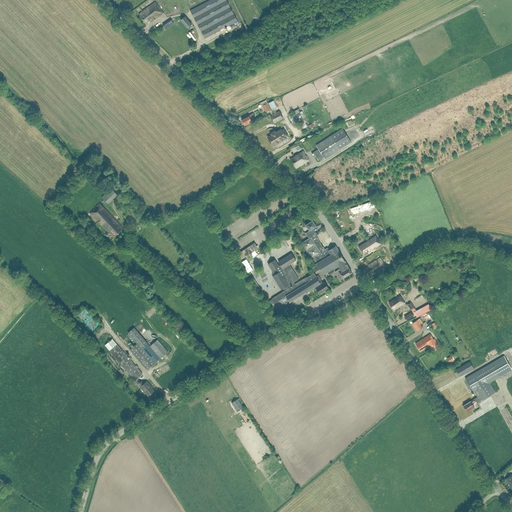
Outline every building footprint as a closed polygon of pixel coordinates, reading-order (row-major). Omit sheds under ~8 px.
[(205,38),(238,20),(226,0),(210,0),(190,11),(205,38)] [(156,1),(138,14),(145,23),(150,20),(151,22),(164,12),(156,1)] [(183,31),(188,28),(192,24),(185,16),(177,23),(183,31)] [(168,22),(167,21),(162,24),(166,29),(174,23),(171,19),(168,22)] [(268,103),(272,111),(276,109),(276,107),(277,107),(273,100),(268,103)] [(271,109),(268,103),(262,105),(265,112),(271,109)] [(298,109),(292,112),(299,125),(305,122),(298,109)] [(283,119),(279,110),(270,115),(274,123),(283,119)] [(245,125),(253,121),(251,118),(255,116),(253,113),(249,115),(241,119),(245,125)] [(267,137),(273,147),(287,138),(286,137),(289,136),(284,128),(281,130),(280,128),(276,131),(275,129),(269,133),(270,134),(267,137)] [(313,152),(318,160),(324,157),(325,159),(352,142),(343,128),(316,145),(319,149),(313,152)] [(296,168),(309,160),(303,150),(290,159),(296,168)] [(102,197),(108,204),(118,195),(111,188),(102,197)] [(368,201),(354,205),(356,213),(355,213),(356,218),(366,215),(364,207),(370,205),(368,201)] [(124,228),(100,202),(90,212),(108,231),(105,234),(107,236),(110,234),(114,237),(124,228)] [(309,230),(306,233),(306,234),(308,237),(315,233),(313,229),(317,226),(313,220),(306,224),(309,230)] [(331,254),(329,250),(328,248),(325,249),(323,245),(322,246),(318,239),(318,238),(315,233),(308,237),(309,238),(301,242),(304,247),(311,258),(313,257),(317,262),(331,254)] [(360,247),(364,254),(381,243),(376,235),(366,242),(367,243),(360,247)] [(347,264),(336,245),(329,250),(331,254),(317,262),(317,263),(315,265),(316,267),(314,269),(317,274),(322,271),(323,274),(327,272),(332,269),(338,266),(339,269),(347,264)] [(275,259),(268,264),(272,270),(273,270),(275,274),(273,276),(281,289),(284,288),(285,290),(272,299),(275,303),(286,296),(290,302),(298,297),(306,292),(316,285),(317,286),(316,287),(320,293),(323,291),(324,290),(328,288),(324,281),(323,282),(321,280),(321,279),(318,275),(316,276),(314,273),(308,277),(307,276),(295,284),(294,281),(299,278),(290,264),(296,260),(292,253),(279,261),(281,265),(279,266),(275,259)] [(252,258),(256,266),(260,264),(256,255),(252,258)] [(362,269),(367,277),(385,265),(380,257),(362,269)] [(253,269),(246,258),(241,261),(247,272),(253,269)] [(352,272),(347,264),(339,269),(335,272),(337,275),(339,274),(339,275),(338,276),(340,279),(343,278),(352,272)] [(394,310),(405,302),(400,295),(389,302),(394,310)] [(421,308),(414,311),(417,317),(424,313),(421,308)] [(411,312),(404,316),(407,321),(414,316),(411,312)] [(422,328),(417,319),(412,323),(417,331),(422,328)] [(150,346),(147,343),(134,327),(128,332),(129,334),(127,335),(134,343),(136,341),(137,343),(130,349),(147,369),(168,351),(157,339),(150,346)] [(430,333),(427,336),(416,343),(420,350),(428,345),(430,348),(438,343),(434,338),(434,339),(430,333)] [(142,374),(117,344),(112,338),(105,345),(110,350),(135,380),(142,374)] [(495,391),(490,382),(511,369),(504,356),(465,378),(473,391),(474,391),(478,396),(474,398),(474,399),(470,401),(464,405),(467,411),(474,407),(472,403),(476,401),(476,402),(495,391)] [(470,361),(456,369),(460,376),(474,368),(470,361)] [(456,382),(463,396),(470,392),(464,378),(456,382)] [(148,396),(154,391),(150,386),(151,385),(147,381),(143,383),(141,381),(137,384),(144,393),(145,392),(148,396)] [(448,387),(450,392),(454,389),(453,389),(457,386),(455,383),(448,387)] [(231,402),(237,411),(243,407),(238,398),(231,402)]
